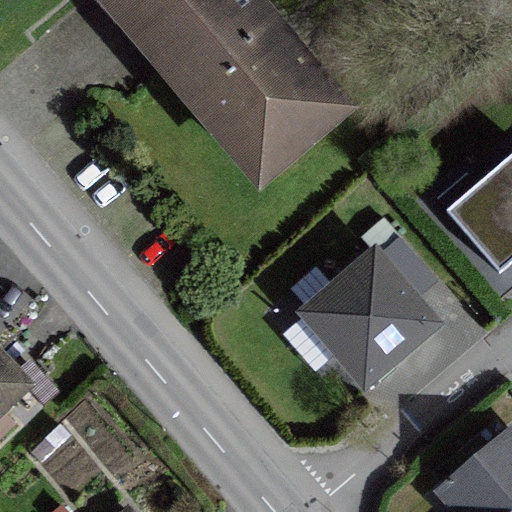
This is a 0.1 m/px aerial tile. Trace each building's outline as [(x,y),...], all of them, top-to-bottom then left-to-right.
[(240,0),(103,0),(258,181),(337,113),(287,55),(290,52),(288,49),(287,50),(279,40),(271,32),(272,31),(270,28),(267,31),(240,0)] [(511,157),(444,216),(496,277),(511,263),(511,157)] [(441,328),(377,254),(297,323),(362,398),(441,328)] [(0,367),(0,407),(20,388),(0,367)] [(511,511),(511,435),(440,496),(453,511),(511,511)]
